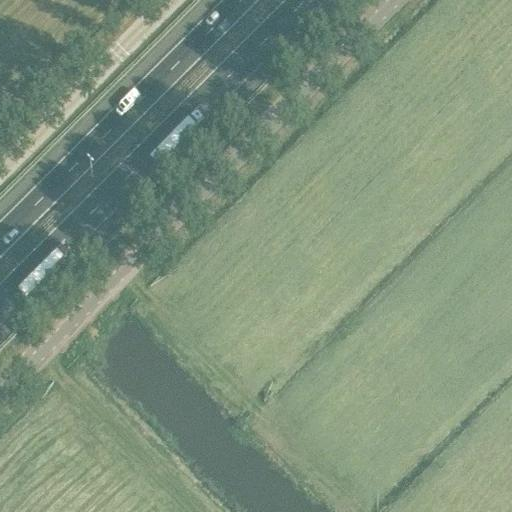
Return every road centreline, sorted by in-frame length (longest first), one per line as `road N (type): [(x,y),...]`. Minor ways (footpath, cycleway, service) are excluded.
road 1 (unclassified): [(0,395),(396,0)]
road 2 (motorway): [(0,315),(317,0)]
road 3 (motorway): [(241,0),(0,238)]
road 4 (unclassified): [(0,170),(172,0)]
